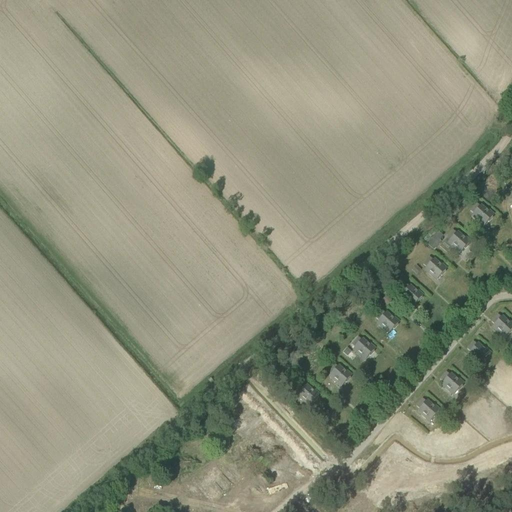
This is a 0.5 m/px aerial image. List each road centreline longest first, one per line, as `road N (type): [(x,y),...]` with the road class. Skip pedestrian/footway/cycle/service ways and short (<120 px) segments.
road 1 (track): [(511,130),(76,511)]
road 2 (unclassified): [(511,295),(475,315),(385,428),(270,511)]
